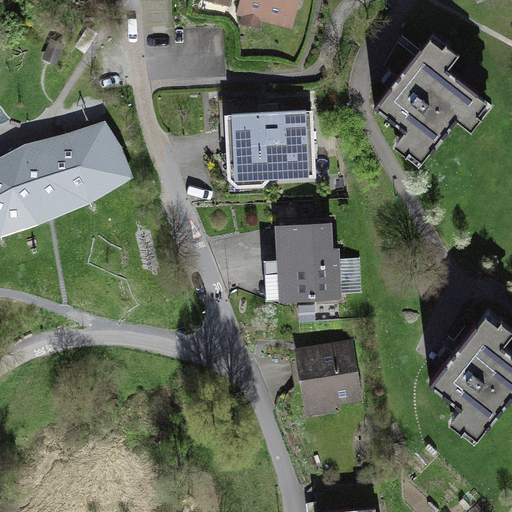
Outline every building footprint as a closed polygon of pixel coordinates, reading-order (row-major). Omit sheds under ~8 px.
[(426,156),(458,117),(466,123),(485,99),(448,68),(453,62),(429,42),(377,105),(406,129),(400,136),(426,156)] [(230,178),(316,173),(312,110),(226,116),(230,178)] [(35,166),(0,175),(0,226),(43,215),(124,173),(97,132),(35,166)] [(276,226),(282,292),(334,288),(329,222),(276,226)] [(479,318),(432,383),(462,404),(455,413),(482,432),(511,393),(511,353),(500,345),(506,337),(479,318)] [(296,349),(304,402),(358,394),(349,340),(296,349)]
